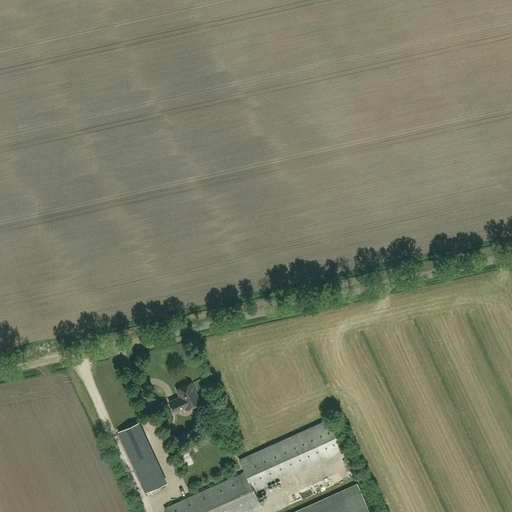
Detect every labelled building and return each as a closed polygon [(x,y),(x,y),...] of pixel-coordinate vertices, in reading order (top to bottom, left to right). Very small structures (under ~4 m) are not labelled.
[(178,388),(181,396),(170,401),(174,412),(186,407),(187,408),(199,403),(190,383),(178,388)] [(164,508),(166,511),(239,511),(260,503),(254,490),(342,450),(328,419),(240,460),(245,472),(164,508)] [(138,421),(122,428),(149,492),(166,485),(138,421)] [(183,433),(174,437),(177,444),(186,440),(183,433)] [(348,476),(355,471),(351,465),(344,470),(348,476)] [(308,481),(297,486),(302,495),(312,490),(308,481)] [(369,511),(358,486),(301,511),(369,511)]
